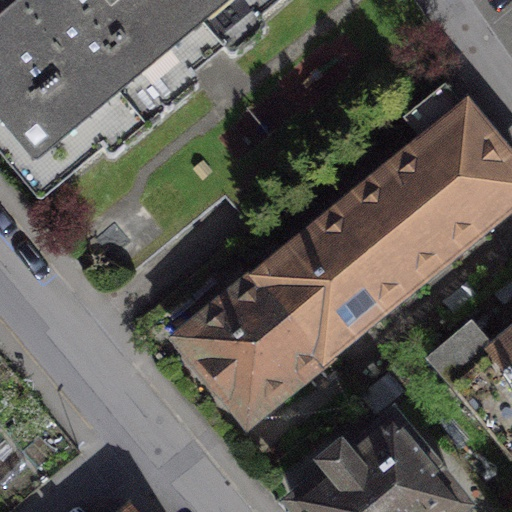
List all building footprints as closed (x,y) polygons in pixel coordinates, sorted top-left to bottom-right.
[(0,0),(0,153),(39,199),(99,149),(104,153),(196,76),(192,72),(221,48),(224,53),(262,21),(258,16),(277,0),(0,0)] [(465,112),(443,86),(397,125),(419,150),(465,112)] [(511,203),(511,168),(465,112),(419,150),(263,278),(326,356),(511,203)] [(326,356),(263,278),(255,284),(245,273),(230,286),(238,296),(184,340),(188,344),(182,350),(214,389),(219,385),(247,419),(326,356)] [(511,334),(492,351),(470,324),(428,358),(511,459),(511,458),(511,334)] [(317,465),(327,477),(295,505),(300,511),(451,511),(459,506),(391,424),(349,459),(339,447),(317,465)]
